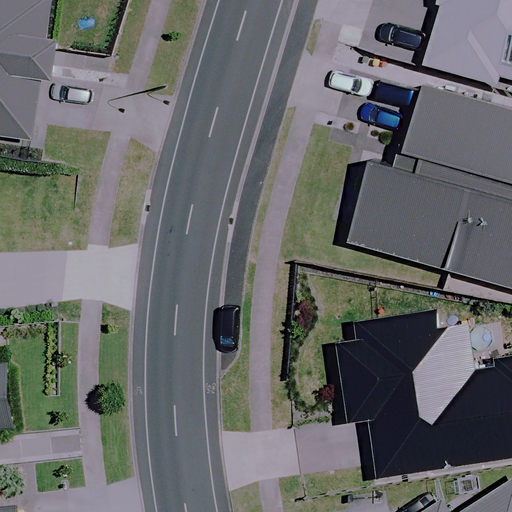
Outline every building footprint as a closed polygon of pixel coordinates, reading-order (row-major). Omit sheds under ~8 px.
[(58,31),(62,0),(0,0),(0,126),(45,133),(53,71),(64,73),(70,32),(58,31)] [(511,0),(434,0),(434,3),(441,5),(425,64),(493,82),(494,77),(511,81),(511,0)] [(346,247),(510,293),(511,293),(511,113),(419,87),(395,173),(368,166),(346,247)] [(367,422),(375,478),(511,457),(511,357),(474,363),(469,328),(435,333),(432,315),(352,327),(355,344),(333,347),(345,425),(367,422)] [(29,511),(13,360),(0,361),(0,511),(29,511)] [(511,511),(511,483),(467,511),(445,511),(441,504),(428,511),(511,511)]
